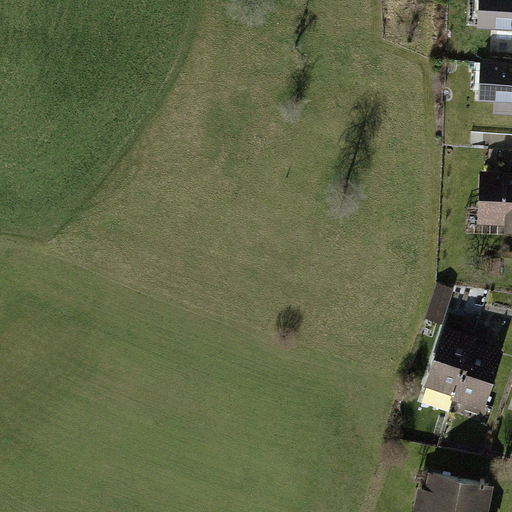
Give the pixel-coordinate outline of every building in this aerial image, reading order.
[(511,0),(470,0),(470,28),(511,29),(511,0)] [(511,63),(475,62),(474,98),(511,99),(511,63)] [(502,173),(481,173),(479,227),(511,227),(511,151),(503,151),(502,173)] [(511,335),(467,315),(444,367),(501,392),(511,366),(511,335)] [(425,401),(454,407),(456,396),(428,390),(425,401)] [(450,466),(447,511),(506,511),(509,469),(450,466)]
